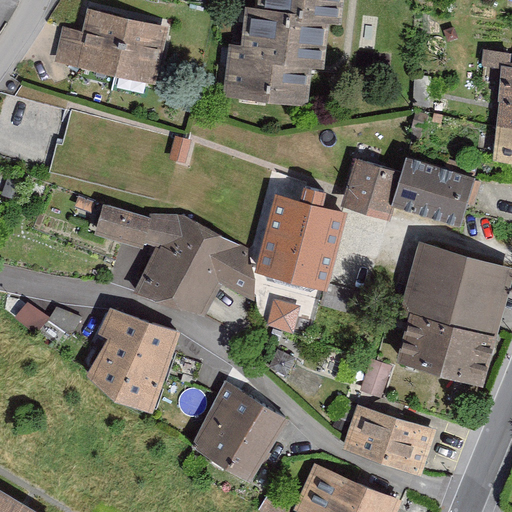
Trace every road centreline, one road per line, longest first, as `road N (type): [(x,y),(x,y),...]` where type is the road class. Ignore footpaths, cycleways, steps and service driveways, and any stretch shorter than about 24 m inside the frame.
road 1 (residential): [(467,511),(346,453),(226,351),(145,304),(0,273)]
road 2 (tertiary): [(511,399),(467,511)]
